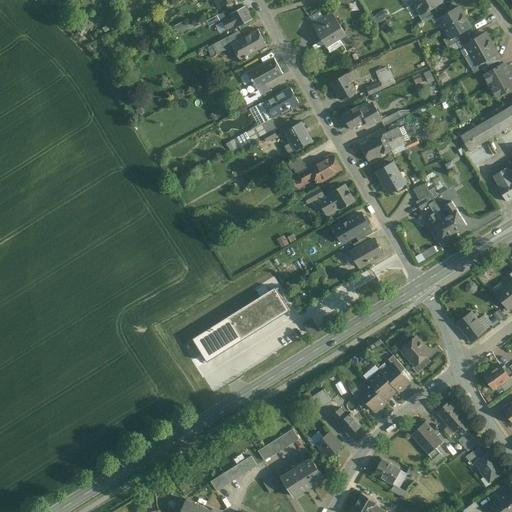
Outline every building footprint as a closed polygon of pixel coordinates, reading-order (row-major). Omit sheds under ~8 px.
[(440,0),(420,0),(415,3),(421,14),(434,7),(442,3),(440,0)] [(246,6),(231,14),(232,16),(223,21),(226,28),(227,29),(236,25),(237,27),(253,19),(246,6)] [(434,7),(421,14),(418,15),(422,21),(430,16),(437,12),(434,7)] [(447,13),(438,18),(439,21),(444,29),(465,17),(459,7),(447,13)] [(437,12),(430,16),(434,24),(439,21),(438,18),(447,13),(444,8),(437,12)] [(331,12),(313,23),(330,52),(343,45),(339,40),(346,35),(331,12)] [(217,16),(206,21),(209,27),(220,21),(217,16)] [(465,17),(444,29),(448,37),(450,39),(459,34),(471,27),(465,17)] [(223,21),(218,24),(221,31),(226,28),(223,21)] [(242,38),(231,44),(233,47),(240,60),(267,46),(258,30),(242,38)] [(473,40),(464,45),(466,47),(470,55),(491,43),(485,33),(473,40)] [(234,34),(213,45),(217,52),(231,48),(233,47),(231,44),(242,38),(242,37),(237,39),(234,34)] [(450,39),(448,37),(443,40),(448,48),(456,43),(456,42),(461,40),(459,34),(450,39)] [(461,40),(456,42),(456,43),(461,50),(466,47),(464,45),(473,40),(470,35),(461,40)] [(491,43),(470,55),(475,63),(476,66),(485,61),(497,54),(491,43)] [(274,58),(259,67),(268,82),(283,74),(274,58)] [(488,66),(483,69),(486,74),(501,65),(498,60),(488,66)] [(485,61),(476,66),(475,63),(470,66),(474,74),(483,69),(488,66),(485,61)] [(486,74),(484,75),(490,86),(511,73),(511,71),(510,68),(506,70),(503,64),(501,65),(486,74)] [(259,67),(248,73),(256,89),(268,82),(259,67)] [(389,69),(377,74),(381,82),(383,89),(395,84),(389,69)] [(511,73),(490,86),(496,97),(511,88),(511,73)] [(347,74),(331,83),(341,100),(357,92),(347,74)] [(420,76),(413,78),(416,84),(422,82),(420,76)] [(381,82),(366,88),(369,95),(383,89),(381,82)] [(290,87),(264,102),(250,109),(259,125),(259,126),(272,118),(282,113),(283,116),(288,113),(286,110),(299,103),(290,87)] [(258,91),(244,98),(248,105),(261,98),(262,98),(258,91)] [(388,96),(380,100),(383,105),(390,101),(388,96)] [(261,98),(248,105),(250,109),(264,102),(261,98)] [(358,106),(343,115),(351,130),(367,121),(366,121),(378,114),(373,105),(361,112),(358,106)] [(511,105),(460,136),(469,151),(511,125),(511,105)] [(467,106),(456,111),(462,123),(472,118),(467,106)] [(397,112),(380,120),(384,127),(400,119),(397,112)] [(259,125),(248,132),(249,134),(253,142),(264,136),(274,130),(278,128),(272,118),(259,126),(259,125)] [(302,122),(285,131),(285,132),(296,150),(313,141),(313,140),(312,141),(302,122)] [(383,134),(372,139),(370,136),(364,138),(366,142),(360,145),(368,161),(391,150),(390,149),(406,142),(404,137),(399,127),(384,135),(383,134)] [(274,130),(264,136),(267,142),(285,132),(285,131),(277,136),(274,130)] [(249,134),(235,142),(239,149),(240,150),(253,142),(249,134)] [(417,139),(405,145),(407,149),(419,143),(417,139)] [(235,142),(228,146),(232,152),(239,149),(235,142)] [(333,155),(304,171),(305,174),(303,175),(305,179),(308,177),(309,180),(314,177),(318,183),(341,170),(333,155)] [(393,162),(376,172),(389,193),(405,184),(393,162)] [(511,175),(507,167),(492,176),(499,187),(498,187),(507,202),(511,198),(511,175)] [(183,177),(177,173),(173,178),(178,183),(183,177)] [(345,184),(330,193),(331,194),(319,201),(327,215),(339,208),(340,210),(355,201),(345,184)] [(423,184),(413,190),(419,200),(429,194),(423,184)] [(320,189),(305,198),(308,204),(323,195),(320,189)] [(426,198),(417,204),(420,209),(429,204),(426,198)] [(451,202),(445,206),(450,214),(445,218),(454,233),(466,225),(451,202)] [(362,211),(333,228),(342,245),(372,228),(362,211)] [(434,213),(427,217),(442,240),(454,233),(445,218),(439,222),(434,213)] [(283,236),(278,239),(283,246),(288,243),(283,236)] [(365,238),(353,245),(356,250),(368,243),(365,238)] [(356,250),(352,253),(360,268),(361,267),(361,266),(368,262),(369,263),(370,262),(370,261),(374,259),(375,259),(384,254),(375,239),(368,243),(356,250)] [(416,256),(419,262),(438,252),(434,245),(416,256)] [(476,282),(466,281),(466,292),(476,292),(476,282)] [(511,282),(496,295),(508,309),(511,306),(511,282)] [(276,287),(193,339),(208,362),(290,310),(276,287)] [(472,312),(457,323),(471,342),(486,331),(472,312)] [(416,337),(408,344),(407,344),(403,347),(403,348),(402,350),(415,365),(416,366),(426,357),(430,353),(425,347),(425,346),(421,341),(419,341),(416,337)] [(405,369),(393,355),(388,359),(392,364),(393,364),(401,373),(405,369)] [(426,357),(416,366),(415,365),(412,368),(417,374),(431,362),(426,357)] [(401,373),(393,364),(392,364),(382,373),(397,390),(396,390),(398,392),(409,383),(401,373)] [(500,365),(485,376),(493,389),(500,384),(509,378),(500,365)] [(380,370),(368,381),(370,383),(377,392),(381,388),(390,397),(390,396),(390,395),(396,390),(397,390),(382,373),(380,370)] [(511,376),(509,378),(500,384),(504,390),(511,384),(511,376)] [(377,392),(370,383),(360,392),(359,393),(367,402),(376,411),(387,402),(385,400),(385,401),(377,392)] [(367,402),(359,393),(360,392),(356,388),(351,392),(361,407),(367,402)] [(390,397),(381,388),(377,392),(385,401),(385,400),(390,397)] [(325,390),(313,397),(320,409),(332,401),(325,390)] [(320,409),(313,397),(307,401),(314,412),(320,409)] [(451,401),(437,412),(454,432),(467,420),(451,401)] [(347,416),(341,408),(333,415),(350,436),(352,434),(353,436),(357,433),(356,431),(362,426),(351,413),(347,416)] [(442,442),(425,422),(410,435),(427,455),(435,448),(442,442)] [(294,429),(258,451),(265,461),(300,439),(294,429)] [(332,432),(317,444),(329,458),(343,446),(332,432)] [(478,444),(469,432),(459,441),(468,452),(478,444)] [(445,460),(435,448),(427,455),(432,461),(433,460),(438,466),(445,460)] [(479,448),(466,457),(472,465),(476,463),(476,462),(485,456),(479,448)] [(485,456),(476,462),(476,463),(481,469),(480,472),(484,477),(487,478),(490,482),(503,472),(489,452),(485,456)] [(252,456),(225,473),(231,483),(258,466),(252,456)] [(312,458),(301,465),(302,466),(294,471),(293,470),(282,477),(294,497),(324,478),(312,458)] [(400,470),(382,459),(374,473),(392,484),(400,471),(400,470)] [(432,461),(427,466),(432,471),(438,466),(433,460),(432,461)] [(419,474),(409,469),(406,474),(407,475),(416,480),(419,474)] [(406,474),(400,471),(392,484),(394,485),(399,488),(407,475),(406,474)] [(225,473),(212,482),(218,492),(231,483),(225,473)] [(274,476),(263,482),(270,493),(280,487),(274,476)] [(399,488),(394,485),(391,490),(403,497),(406,492),(399,488)] [(511,511),(511,490),(491,504),(496,511),(511,511)] [(377,502),(363,493),(353,510),(356,511),(384,511),(386,511),(375,505),(377,502)] [(213,511),(187,499),(181,511),(213,511)] [(482,511),(475,502),(463,511),(482,511)]
